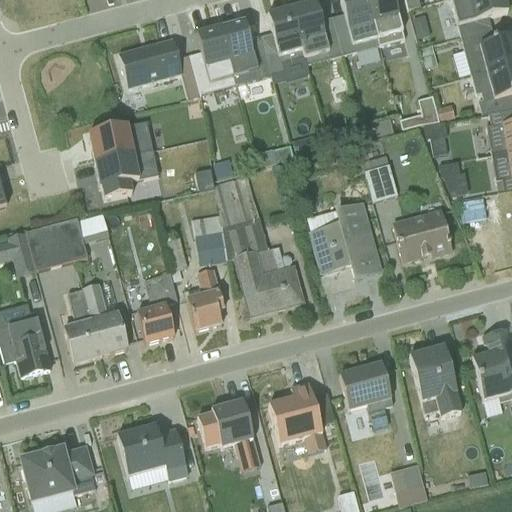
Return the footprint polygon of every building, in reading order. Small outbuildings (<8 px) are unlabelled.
[(366,51),(352,0),(325,8),(339,58),(366,51)] [(366,51),(396,43),(384,0),(352,0),(366,51)] [(437,0),(441,10),(475,0),(437,0)] [(449,38),(504,22),(497,0),(475,0),(441,10),(449,38)] [(297,72),(326,63),(310,12),(281,22),(297,72)] [(268,81),(297,72),(281,22),(253,31),(268,81)] [(222,91),(249,83),(233,33),(207,41),(217,75),(222,91)] [(217,75),(207,41),(181,49),(191,82),(217,75)] [(456,60),(464,87),(511,73),(511,56),(509,45),(456,60)] [(117,103),(173,88),(164,52),(108,66),(117,103)] [(472,115),(511,103),(511,73),(464,87),(472,115)] [(488,166),(511,161),(511,121),(481,127),(488,166)] [(86,149),(91,174),(150,163),(144,134),(86,149)] [(468,148),(449,154),(458,186),(477,181),(468,148)] [(273,157),(258,159),(259,171),(275,169),(273,157)] [(511,189),(511,161),(488,166),(493,193),(511,189)] [(155,186),(150,163),(91,174),(98,213),(132,206),(129,191),(155,186)] [(376,175),(350,179),(355,210),(381,206),(376,175)] [(460,190),(482,273),(509,266),(486,183),(460,190)] [(341,293),(375,283),(355,215),(321,225),(326,239),(300,247),(313,289),(338,281),(341,293)] [(395,279),(447,265),(436,223),(383,237),(395,279)] [(176,229),(181,271),(207,267),(202,226),(176,229)] [(0,239),(0,274),(1,282),(71,267),(63,227),(0,239)] [(243,330),(298,314),(288,279),(255,288),(248,264),(225,270),(243,330)] [(211,337),(207,324),(217,321),(205,283),(189,288),(195,307),(174,314),(184,345),(211,337)] [(134,359),(165,350),(155,318),(124,327),(134,359)] [(88,373),(119,363),(107,326),(77,336),(88,373)] [(468,414),(511,401),(511,386),(497,335),(471,342),(477,362),(456,368),(468,414)] [(88,373),(77,336),(49,344),(61,381),(88,373)] [(11,393),(42,386),(33,349),(1,357),(11,393)] [(431,428),(455,421),(435,352),(397,363),(411,411),(425,407),(431,428)] [(342,430),(386,415),(371,370),(326,385),(342,430)] [(276,457),(318,446),(305,395),(287,400),(289,410),(265,417),(276,457)] [(209,426),(194,430),(209,484),(255,471),(239,414),(208,422),(209,426)] [(160,491),(181,485),(167,439),(149,444),(146,434),(103,447),(115,486),(154,474),(160,491)] [(27,511),(52,511),(93,501),(79,454),(17,472),(27,511)] [(375,480),(381,511),(388,511),(409,508),(403,474),(375,480)] [(468,482),(451,483),(452,496),(469,495),(468,482)]
